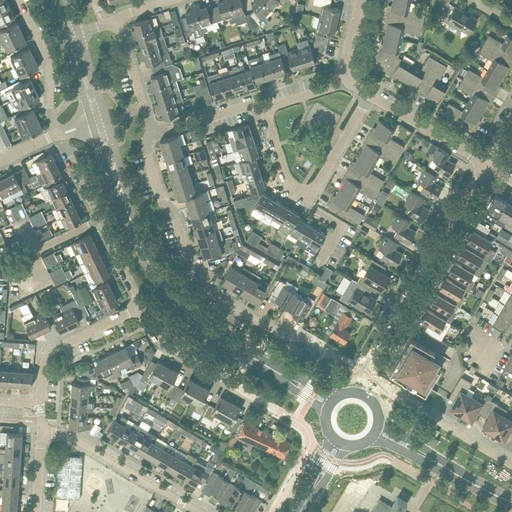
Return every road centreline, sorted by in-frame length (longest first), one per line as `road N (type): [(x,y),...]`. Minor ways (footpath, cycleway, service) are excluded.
road 1 (residential): [(361,369),(200,287),(148,155),(153,129)]
road 2 (residential): [(272,511),(306,452),(307,432),(160,341),(142,308)]
road 3 (secondary): [(266,365),(197,324),(178,303),(150,266),(118,185)]
road 4 (residential): [(361,369),(484,163)]
road 5 (residential): [(264,109),(285,177),(306,191),(369,96)]
road 6 (residential): [(142,308),(57,134)]
road 7 (residential): [(198,511),(71,436),(40,432)]
road 8 (residential): [(40,404),(48,353),(142,308)]
road 9 (residential): [(19,0),(48,62),(57,134)]
road 10 (residential): [(484,163),(369,96)]
